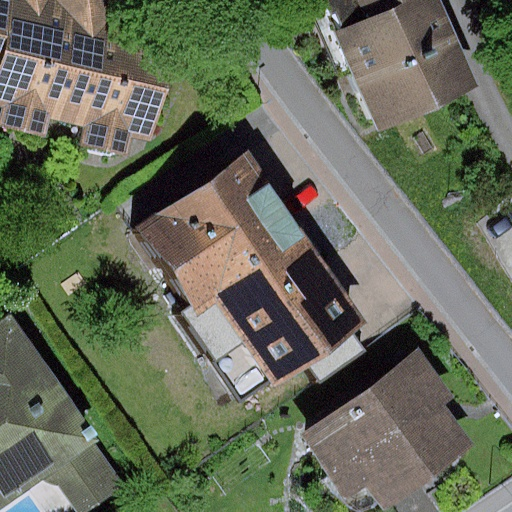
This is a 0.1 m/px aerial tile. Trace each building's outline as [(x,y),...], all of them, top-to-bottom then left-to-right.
[(7,0),(0,31),(0,94),(7,96),(2,119),(47,130),(53,107),(101,118),(94,144),(130,152),(137,126),(154,131),(181,15),(127,2),(126,0),(7,0)] [(489,82),(452,0),(323,0),(383,130),(489,82)] [(192,323),(305,242),(251,166),(138,247),(192,323)] [(355,309),(305,242),(211,311),(259,377),(355,309)] [(133,482),(9,318),(0,324),(0,499),(46,466),(65,474),(94,511),(133,482)] [(465,395),(423,340),(305,431),(367,511),(374,511),(481,431),(457,400),(465,395)]
